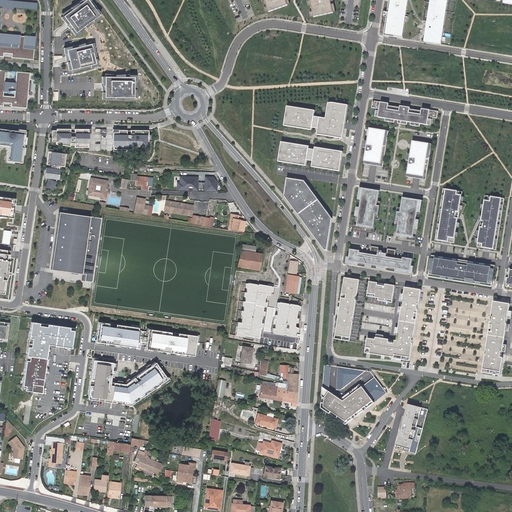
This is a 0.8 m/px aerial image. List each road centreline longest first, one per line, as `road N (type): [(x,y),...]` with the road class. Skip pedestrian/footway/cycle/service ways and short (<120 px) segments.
road 1 (residential): [(16,303),(86,324),(77,405),(38,437),(30,497)]
road 2 (residential): [(373,38),(276,23),(254,28),(239,39),(222,82),(202,96)]
road 3 (tertiary): [(189,118),(251,216),(304,254)]
road 4 (tertiary): [(311,246),(202,110)]
road 5 (residential): [(414,372),(333,358),(336,267)]
road 6 (tertiary): [(315,264),(303,427)]
road 7 (residential): [(511,60),(373,38)]
road 8 (residential): [(175,109),(148,117),(44,117)]
